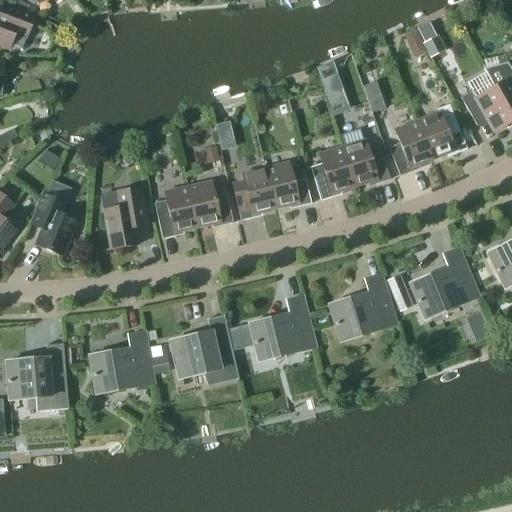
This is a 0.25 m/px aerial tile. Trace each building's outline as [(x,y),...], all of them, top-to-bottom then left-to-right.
[(29,6),(19,0),(17,0),(15,6),(27,11),(29,6)] [(34,16),(12,7),(3,4),(0,12),(0,45),(8,49),(9,48),(21,49),(25,37),(26,37),(32,22),(44,26),(46,22),(34,16)] [(432,58),(444,52),(437,39),(425,45),(432,58)] [(423,48),(412,53),(414,58),(426,53),(423,48)] [(484,69),(486,73),(494,87),(511,117),(511,68),(511,69),(507,63),(484,69)] [(511,117),(494,87),(486,73),(467,84),(471,92),(460,98),(473,120),(483,114),(494,132),(511,122),(511,117)] [(341,88),(325,93),(334,117),(350,112),(341,88)] [(380,96),(368,101),(372,114),(383,110),(385,109),(380,96)] [(438,113),(416,122),(431,159),(454,151),(455,154),(466,150),(448,105),(436,110),(438,113)] [(431,159),(416,122),(394,131),(399,144),(388,148),(399,176),(411,172),(410,168),(431,159)] [(230,123),(216,126),(218,134),(232,131),(230,123)] [(0,149),(17,137),(12,130),(0,135),(0,149)] [(341,148),(354,187),(376,180),(377,183),(389,180),(378,145),(367,149),(365,141),(341,148)] [(219,162),(216,147),(203,150),(206,164),(219,162)] [(354,187),(341,148),(318,155),(321,164),(310,168),(320,201),(332,197),(331,194),(354,187)] [(265,169),(275,208),(298,203),(299,207),(310,204),(304,179),(293,182),(288,163),(265,169)] [(275,208),(265,169),(241,175),(243,182),(232,185),(240,221),(252,218),(251,214),(275,208)] [(187,188),(196,227),(219,222),(220,226),(232,223),(224,188),(213,190),(211,182),(187,188)] [(139,188),(116,192),(101,195),(110,250),(137,245),(134,229),(146,227),(139,188)] [(173,233),(196,227),(187,188),(163,193),(165,201),(154,204),(162,239),(174,236),(173,233)] [(60,215),(65,204),(67,198),(54,193),(52,198),(43,194),(30,226),(41,230),(35,245),(61,256),(76,221),(60,215)] [(0,249),(15,229),(2,219),(13,205),(0,194),(0,249)] [(511,241),(487,254),(504,288),(511,284),(511,241)] [(478,297),(458,249),(442,256),(447,268),(409,284),(424,319),(425,319),(423,314),(460,299),(462,304),(478,297)] [(395,325),(380,275),(364,280),(368,293),(328,305),(340,342),(341,342),(339,336),(377,324),(379,330),(395,325)] [(412,308),(398,275),(398,276),(387,281),(387,279),(386,280),(400,314),(401,313),(400,312),(411,307),(412,309),(412,308)] [(315,347),(302,297),(285,301),(288,314),(249,324),(258,362),(259,361),(258,356),(297,346),(298,351),(315,347)] [(238,379),(223,315),(206,319),(210,332),(169,342),(178,379),(205,373),(208,386),(238,379)] [(157,340),(155,330),(146,331),(147,341),(157,340)] [(153,384),(144,333),(127,336),(129,349),(89,356),(96,394),(97,394),(96,388),(135,381),(136,387),(153,384)] [(68,409),(64,365),(63,349),(62,344),(45,345),(46,358),(5,362),(9,400),(10,400),(9,394),(36,392),(36,398),(36,399),(37,411),(68,409)]
